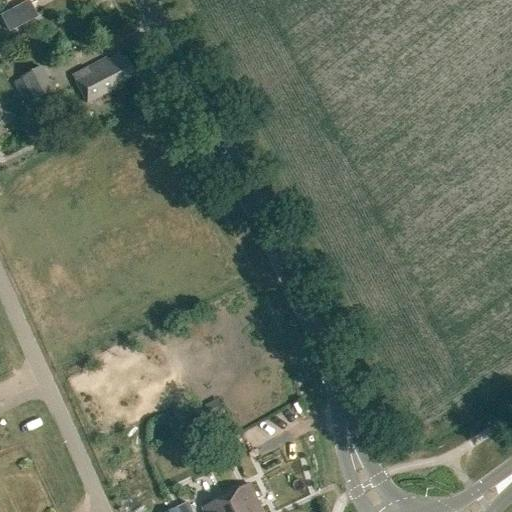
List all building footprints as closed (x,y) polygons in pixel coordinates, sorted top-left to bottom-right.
[(0,16),(9,33),(38,17),(29,1),(0,15),(0,16)] [(115,87),(134,78),(125,60),(122,62),(120,58),(107,64),(106,61),(74,77),(88,104),(116,90),(115,87)] [(20,78),(32,103),(52,93),(41,68),(20,78)] [(262,511),(250,487),(203,510),(204,511),(262,511)] [(163,511),(191,511),(187,502),(163,511)]
